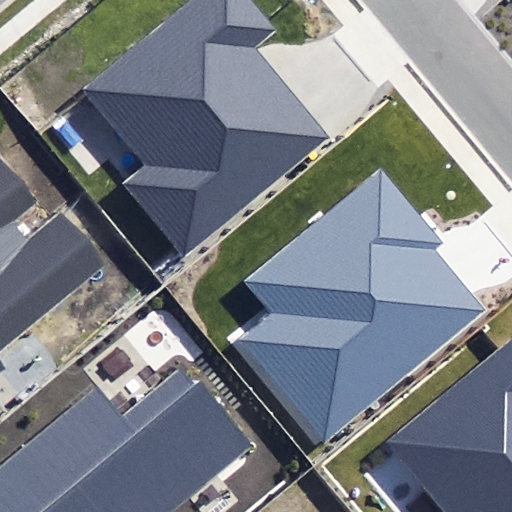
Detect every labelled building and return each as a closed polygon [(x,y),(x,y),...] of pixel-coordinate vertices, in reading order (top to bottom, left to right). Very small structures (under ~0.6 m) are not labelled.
[(115,183),(176,258),(323,139),(250,50),(273,31),(247,0),(196,0),(81,94),(138,165),(115,183)] [(0,375),(5,371),(0,364),(0,351),(109,263),(67,212),(27,245),(11,225),(35,206),(5,169),(0,173),(0,375)] [(482,313),(430,252),(439,244),(377,170),(245,282),(267,309),(231,340),(322,447),(482,313)] [(511,511),(511,340),(391,441),(449,511),(511,511)] [(0,457),(0,511),(168,511),(250,445),(184,364),(126,412),(98,378),(0,457)]
